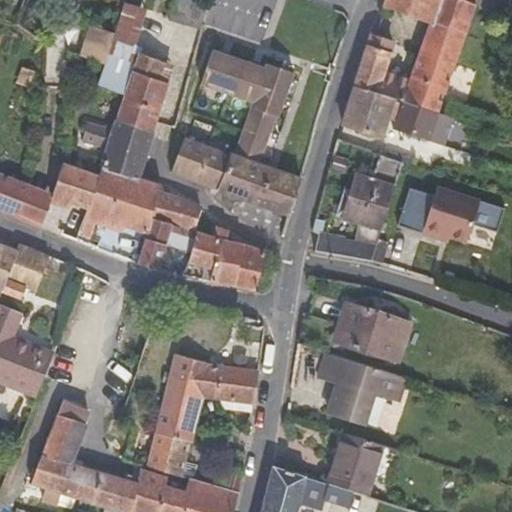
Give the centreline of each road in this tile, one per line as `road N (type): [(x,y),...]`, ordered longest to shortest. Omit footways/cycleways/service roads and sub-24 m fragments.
road 1 (residential): [(0,231),(99,272),(283,316)]
road 2 (residential): [(370,0),(291,260)]
road 3 (residential): [(291,260),(511,325)]
road 4 (residential): [(283,316),(247,511)]
